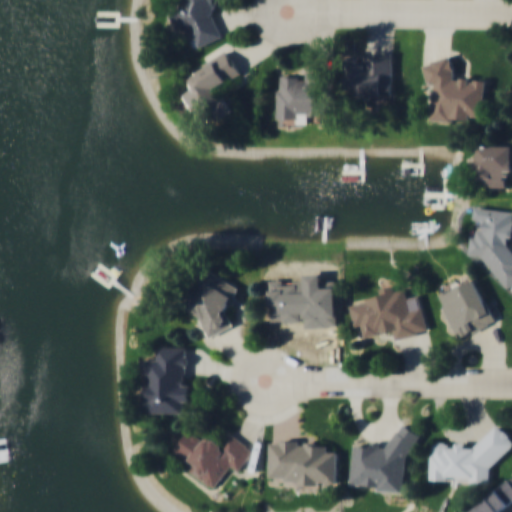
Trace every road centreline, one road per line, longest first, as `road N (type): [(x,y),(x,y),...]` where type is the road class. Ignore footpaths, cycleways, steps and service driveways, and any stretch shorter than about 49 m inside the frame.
road 1 (residential): [(511,381),(290,380)]
road 2 (residential): [(511,10),(310,9)]
